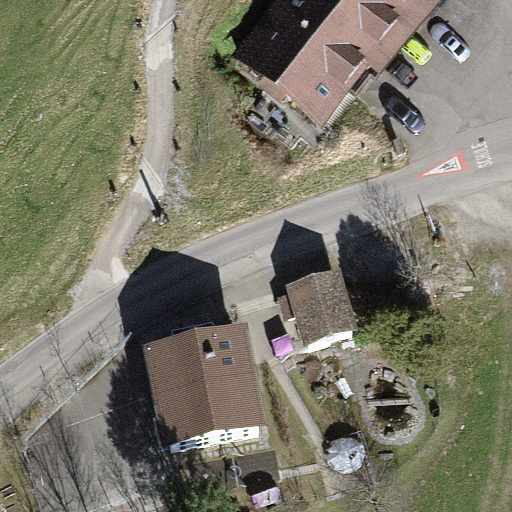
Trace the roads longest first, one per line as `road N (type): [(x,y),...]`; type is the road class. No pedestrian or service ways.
road 1 (tertiary): [(0,391),(92,325),(233,251),(511,149)]
road 2 (track): [(92,325),(94,267),(151,187),(161,0)]
